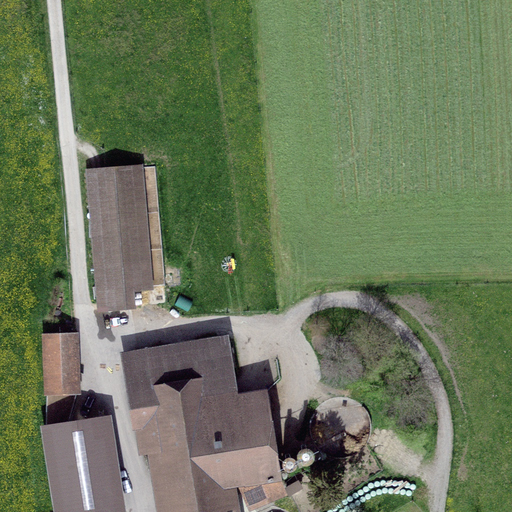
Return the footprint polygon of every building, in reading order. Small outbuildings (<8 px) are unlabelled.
[(102,308),(132,306),(120,169),(90,172),(102,308)] [(47,391),(77,389),(75,337),(45,338),(47,391)] [(242,479),(242,482),(246,481),(270,470),(269,464),(272,464),(261,397),(233,402),(223,340),(127,356),(143,453),(162,449),(172,511),(224,511),(220,483),(242,479)] [(59,511),(90,511),(120,507),(106,422),(47,431),(59,511)] [(280,492),(272,469),(270,470),(246,481),(243,483),(251,504),(280,492)]
